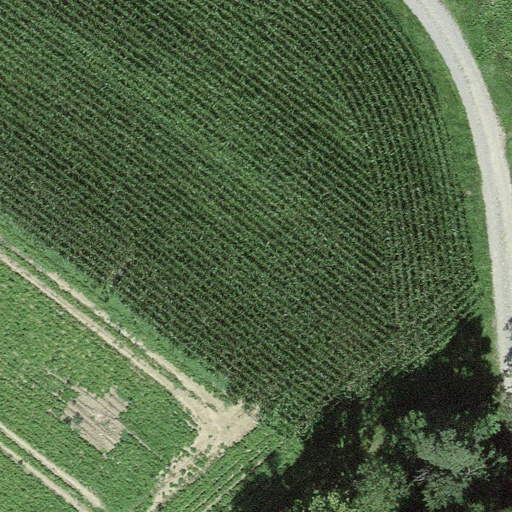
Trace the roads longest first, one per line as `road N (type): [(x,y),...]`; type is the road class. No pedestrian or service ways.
road 1 (track): [(511,288),(488,121),(464,56),(428,0)]
road 2 (track): [(292,511),(511,333)]
